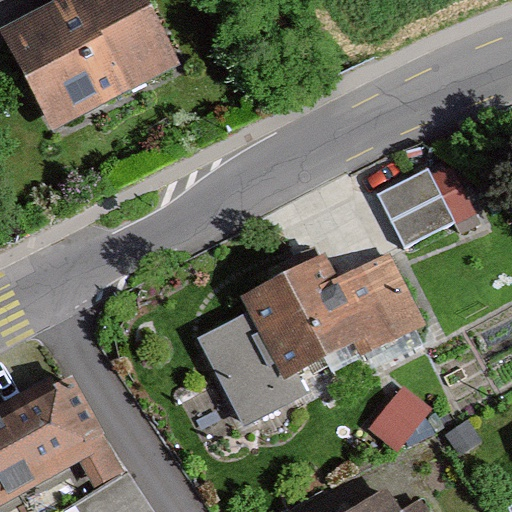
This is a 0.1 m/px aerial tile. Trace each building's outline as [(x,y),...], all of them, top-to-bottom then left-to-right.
[(171,70),(130,0),(63,0),(0,36),(0,49),(51,138),(171,70)] [(380,180),(406,242),(469,216),(444,154),(380,180)] [(422,330),(389,260),(330,289),(317,262),(234,302),(242,319),(192,344),(235,433),(295,404),(284,381),(351,349),(357,361),(422,330)] [(112,478),(62,389),(0,423),(0,511),(5,511),(73,475),(83,494),(112,478)] [(421,411),(399,395),(367,440),(389,452),(421,411)] [(147,511),(128,479),(72,511),(147,511)] [(408,511),(390,511),(379,494),(350,511),(426,511),(421,504),(408,511)]
